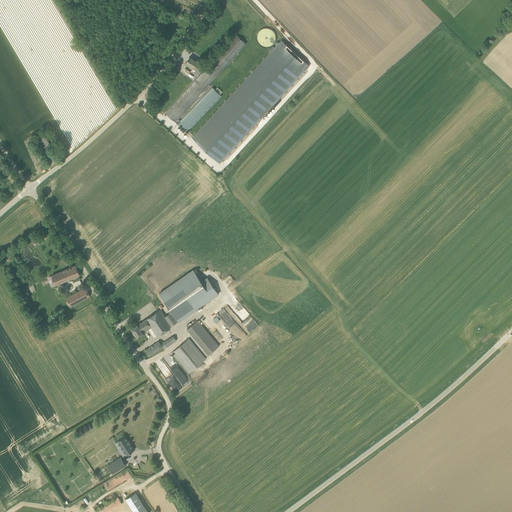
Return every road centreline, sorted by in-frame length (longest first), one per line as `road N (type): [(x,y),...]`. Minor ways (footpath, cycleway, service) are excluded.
road 1 (unclassified): [(195,511),(158,448),(169,420),(165,396),(29,188)]
road 2 (unclassified): [(288,511),(511,331)]
road 3 (unclassified): [(29,188),(161,72),(208,0)]
